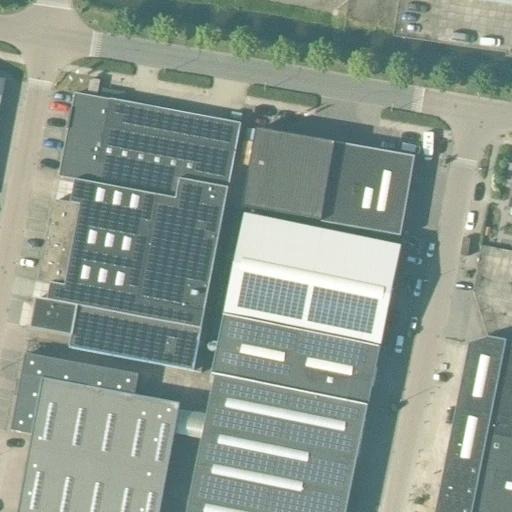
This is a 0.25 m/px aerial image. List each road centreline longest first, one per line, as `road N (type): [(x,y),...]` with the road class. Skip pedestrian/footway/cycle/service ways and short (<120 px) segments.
road 1 (unclassified): [(474,114),(48,38)]
road 2 (unclassified): [(394,511),(474,114)]
road 3 (unclassified): [(0,280),(48,38)]
